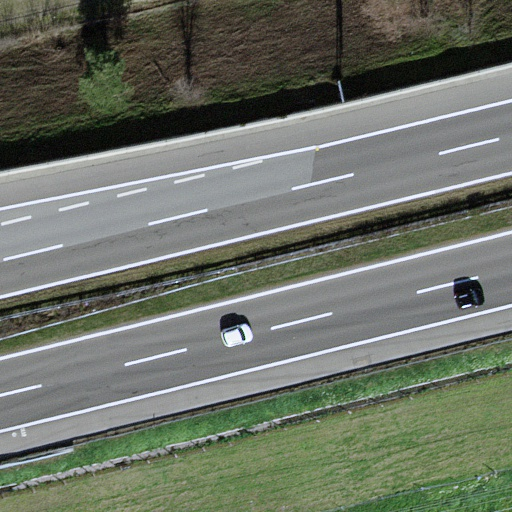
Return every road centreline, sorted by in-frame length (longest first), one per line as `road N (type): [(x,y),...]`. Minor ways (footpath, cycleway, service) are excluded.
road 1 (motorway): [(0,394),(511,268)]
road 2 (motorway): [(511,133),(0,256)]
